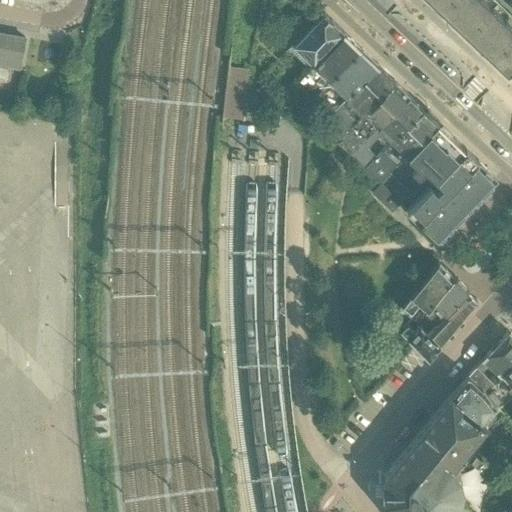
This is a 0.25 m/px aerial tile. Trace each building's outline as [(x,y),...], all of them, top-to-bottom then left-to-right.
[(431,0),(440,8),(447,0),(431,0)] [(447,0),(440,8),(453,21),(472,0),(447,0)] [(472,0),(453,21),(466,33),(497,1),(495,0),(472,0)] [(466,33),(480,46),(510,14),(497,1),(466,33)] [(309,67),(343,31),(331,20),(332,20),(323,11),(288,48),(309,67)] [(480,46),(493,58),(511,38),(511,15),(510,14),(480,46)] [(321,88),(360,48),(343,31),(309,67),(293,83),(304,93),(315,82),(321,88)] [(0,33),(0,65),(19,70),(19,69),(19,68),(25,38),(0,33)] [(511,38),(493,58),(506,71),(511,64),(511,38)] [(376,63),(371,58),(360,48),(321,88),(306,104),(323,120),(333,109),(372,67),(376,63)] [(335,139),(393,79),(376,63),(372,67),(333,109),(323,120),(319,124),(335,139)] [(265,73),(273,80),(282,71),(274,64),(265,73)] [(246,71),(228,69),(228,68),(222,115),(240,117),(245,77),(246,71)] [(398,103),(407,93),(393,79),(335,139),(349,153),(398,103)] [(382,131),(392,140),(422,108),(407,93),(398,103),(349,153),(357,161),(365,168),(376,157),(367,148),(382,131)] [(396,165),(437,122),(437,121),(439,119),(425,105),(422,108),(392,140),(376,157),(365,168),(379,183),(386,176),(389,172),(396,165)] [(440,124),(437,122),(402,159),(416,174),(452,136),(451,135),(440,124)] [(465,149),(452,136),(416,174),(428,186),(429,186),(465,149)] [(478,161),(465,149),(429,186),(428,186),(406,209),(406,210),(418,222),(420,221),(423,217),(478,161)] [(478,161),(423,217),(420,221),(437,238),(495,177),(478,161)] [(380,183),(400,201),(409,191),(389,172),(386,176),(379,183),(380,184),(380,183)] [(400,201),(380,183),(380,184),(379,184),(372,192),(391,210),(399,202),(400,201)] [(419,302),(426,308),(442,289),(453,275),(438,261),(398,310),(402,313),(405,310),(409,313),(419,302)] [(419,325),(417,327),(424,333),(466,289),(453,275),(442,289),(426,308),(415,321),(419,325)] [(466,289),(424,333),(438,347),(476,300),(466,289)] [(414,330),(411,327),(406,324),(399,330),(428,359),(438,347),(424,333),(417,327),(414,330)] [(511,335),(508,331),(467,373),(468,374),(467,375),(484,390),(485,389),(489,394),(504,376),(503,374),(511,367),(511,335)] [(511,393),(511,367),(503,374),(504,376),(489,394),(496,403),(498,406),(509,396),(511,393)] [(466,375),(452,393),(482,420),(496,403),(489,394),(485,389),(484,390),(467,375),(466,375)] [(486,423),(482,420),(452,393),(451,394),(450,394),(395,461),(395,460),(383,474),(383,502),(391,511),(459,511),(455,506),(456,504),(458,501),(459,498),(460,495),(461,492),(461,489),(461,486),(460,483),(460,480),(459,478),(458,475),(456,472),(454,470),(475,445),(471,442),(476,436),(483,427),(486,423)] [(488,433),(483,427),(476,436),(478,440),(488,433)]
